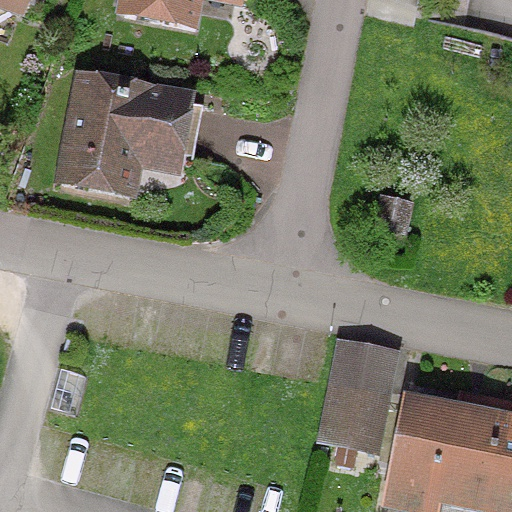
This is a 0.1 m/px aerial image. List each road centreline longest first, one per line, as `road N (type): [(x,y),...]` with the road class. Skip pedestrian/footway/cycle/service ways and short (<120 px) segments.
road 1 (residential): [(341,0),(284,296)]
road 2 (residential): [(0,239),(284,296)]
road 3 (residential): [(284,296),(511,338)]
